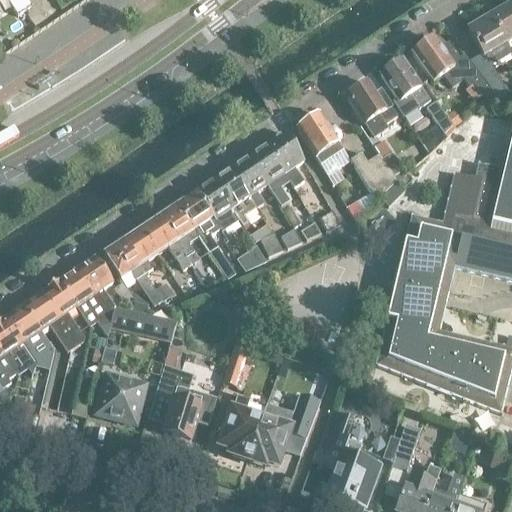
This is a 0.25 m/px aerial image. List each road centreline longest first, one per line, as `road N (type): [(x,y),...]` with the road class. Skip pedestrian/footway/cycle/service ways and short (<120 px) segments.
road 1 (residential): [(291,511),(365,295),(359,253),(279,122)]
road 2 (residential): [(0,311),(279,122)]
road 3 (tertiary): [(0,165),(145,78),(249,0)]
road 4 (tertiary): [(219,0),(131,65),(0,143)]
road 5 (residential): [(217,511),(0,453)]
road 6 (residential): [(279,122),(461,0)]
